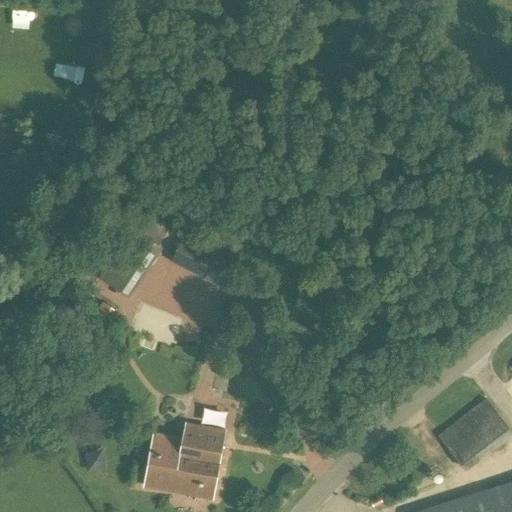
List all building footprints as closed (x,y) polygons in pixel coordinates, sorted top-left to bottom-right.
[(163,248),(158,245),(139,231),(129,246),(123,242),(99,278),(129,299),(129,298),(159,254),(163,248)] [(181,247),(175,260),(232,285),(238,273),(181,247)] [(511,432),(486,399),(439,434),(466,469),(511,434),(511,432)] [(154,433),(143,486),(212,499),(226,431),(196,425),(194,432),(184,430),(183,438),(154,433)] [(87,450),(94,469),(112,462),(105,443),(87,450)] [(511,511),(511,500),(506,482),(414,511),(511,511)]
